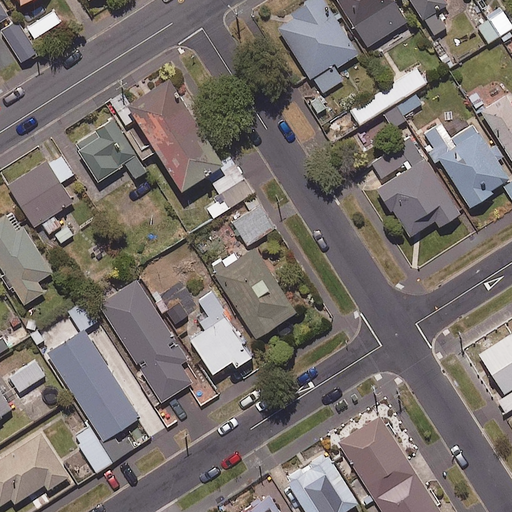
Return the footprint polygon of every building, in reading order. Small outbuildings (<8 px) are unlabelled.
[(357,53),(322,0),(309,0),(288,15),(275,23),(321,93),(342,79),(335,68),(357,53)] [(406,21),(393,0),(337,0),(366,46),(406,21)] [(410,0),(432,34),(447,25),(437,8),(446,3),(444,0),(410,0)] [(498,36),(489,19),(477,26),(486,43),(498,36)] [(36,52),(18,20),(0,30),(19,62),(36,52)] [(425,82),(416,68),(351,109),(363,127),(384,114),(389,123),(421,103),(413,90),(425,82)] [(221,163),(167,78),(128,102),(122,92),(107,102),(122,127),(135,118),(180,189),(206,172),(228,207),(252,192),(230,157),(221,163)] [(511,105),(505,94),(480,110),(511,161),(511,105)] [(145,170),(112,120),(73,145),(96,181),(125,163),(134,177),(145,170)] [(511,179),(509,181),(497,161),(503,157),(493,142),(487,146),(473,124),(448,139),(437,122),(424,131),(433,145),(426,150),(434,162),(439,159),(470,206),(502,186),(511,202),(511,179)] [(459,212),(408,135),(368,162),(379,179),(382,184),(377,188),(409,236),(433,220),(438,227),(459,212)] [(75,172),(61,151),(11,185),(37,224),(75,199),(63,180),(75,172)] [(274,226),(254,196),(245,202),(249,208),(231,220),(248,244),(274,226)] [(54,270),(14,209),(0,218),(0,262),(26,303),(46,290),(39,279),(54,270)] [(295,312),(254,248),(235,260),(231,253),(210,266),(255,337),(295,312)] [(101,300),(163,400),(195,381),(183,361),(189,357),(161,312),(168,307),(156,288),(148,292),(138,277),(112,293),(101,300)] [(254,355),(214,290),(199,300),(214,324),(192,338),(213,372),(235,359),(238,364),(254,355)] [(97,319),(84,299),(69,310),(82,329),(97,319)] [(142,415),(86,327),(49,351),(95,424),(75,436),(98,471),(151,436),(139,417),(142,415)] [(511,331),(478,353),(502,391),(494,396),(504,412),(511,407),(511,331)] [(0,351),(10,344),(4,335),(0,337),(0,351)] [(46,374),(36,358),(5,378),(15,394),(46,374)] [(0,417),(14,409),(0,386),(0,417)] [(440,511),(379,415),(337,442),(380,511),(440,511)] [(71,475),(43,432),(0,459),(0,503),(0,504),(13,496),(16,502),(46,483),(50,488),(71,475)] [(356,503),(326,453),(285,478),(306,511),(342,511),(356,503)] [(280,511),(269,494),(241,511),(280,511)]
